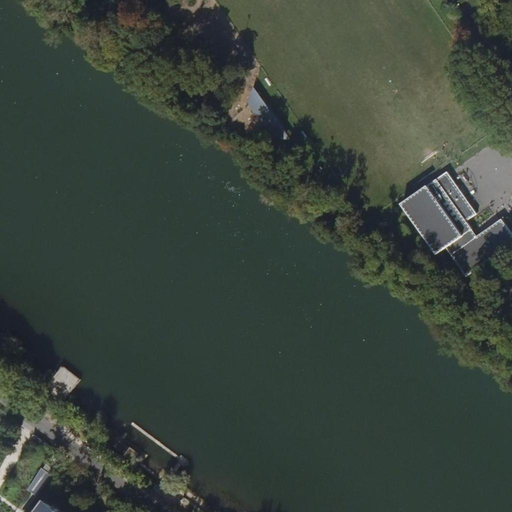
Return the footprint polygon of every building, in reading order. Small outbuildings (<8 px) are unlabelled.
[(259,89),(247,98),(278,142),(291,133),(259,89)] [(466,219),(476,211),(447,169),(405,200),(437,247),(445,242),(466,272),(511,239),(511,235),(498,215),(475,231),(466,219)] [(126,450),(135,457),(142,449),(133,442),(130,445),(115,433),(112,437),(128,448),(126,450)] [(105,446),(150,479),(153,475),(107,442),(105,446)] [(20,463),(31,473),(47,455),(35,445),(20,463)] [(31,489),(38,493),(54,468),(48,464),(45,468),(44,468),(31,489)] [(14,485),(22,486),(23,476),(14,475),(14,485)] [(149,480),(147,484),(154,489),(160,481),(156,478),(152,482),(149,480)] [(168,486),(161,494),(180,508),(186,499),(168,486)] [(63,511),(47,500),(38,511),(63,511)]
